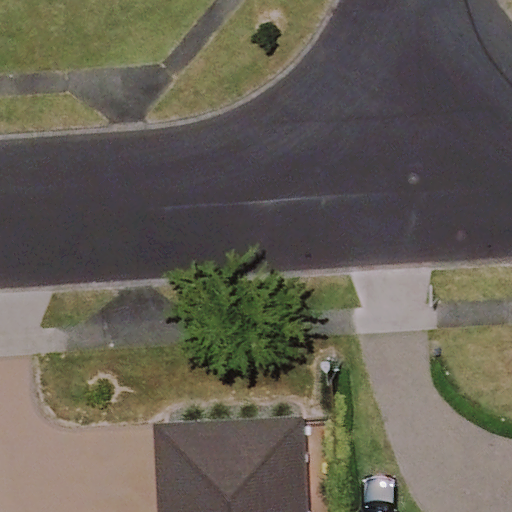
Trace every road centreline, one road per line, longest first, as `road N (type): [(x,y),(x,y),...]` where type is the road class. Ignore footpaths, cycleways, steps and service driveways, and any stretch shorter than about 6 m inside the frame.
road 1 (residential): [(434,177),(0,210)]
road 2 (residential): [(434,177),(421,0)]
